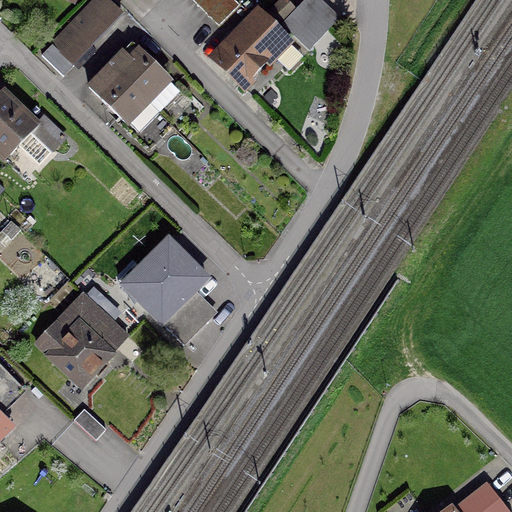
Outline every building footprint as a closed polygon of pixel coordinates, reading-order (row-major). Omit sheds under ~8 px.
[(224,0),(203,0),(198,6),(208,16),(224,0)] [(219,27),(240,6),(233,0),(224,0),(208,16),(219,27)] [(281,23),(295,9),(286,0),(282,0),(269,13),(281,23)] [(74,27),(91,44),(116,17),(99,1),(74,27)] [(332,27),(305,2),(283,25),(309,50),(332,27)] [(243,87),(287,42),(260,15),(216,60),(243,87)] [(74,66),(71,64),(89,46),(72,28),(54,47),(53,45),(42,55),(63,77),(74,66)] [(111,65),(146,100),(153,107),(173,87),(166,80),(167,79),(133,45),(117,60),(111,65)] [(159,113),(153,107),(146,100),(111,65),(90,87),(125,121),(126,120),(140,133),(159,113)] [(0,155),(5,160),(37,127),(3,94),(0,97),(0,155)] [(147,278),(131,293),(162,324),(207,280),(169,242),(140,270),(147,278)] [(128,337),(83,295),(36,344),(81,387),(128,337)] [(0,410),(22,389),(0,367),(0,439),(11,429),(0,417),(0,410)] [(84,410),(74,421),(96,441),(106,430),(84,410)] [(23,421),(2,442),(19,460),(40,439),(23,421)]
